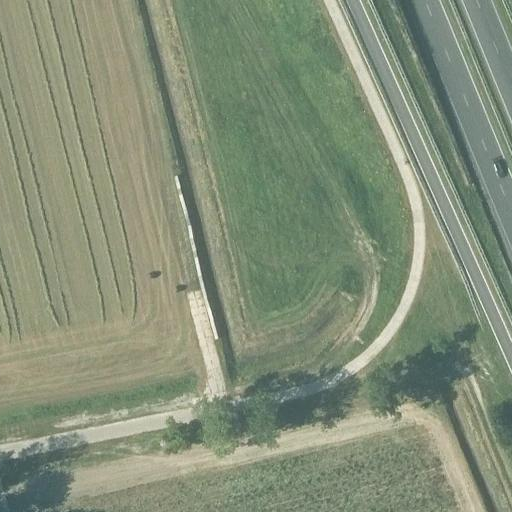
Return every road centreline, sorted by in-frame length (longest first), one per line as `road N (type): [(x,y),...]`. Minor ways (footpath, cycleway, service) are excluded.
road 1 (trunk): [(352,0),(511,359)]
road 2 (unclassified): [(231,407),(0,453)]
road 3 (trunk): [(424,0),(511,215)]
